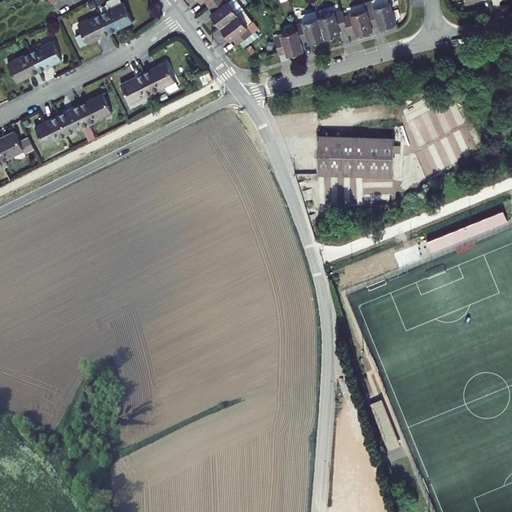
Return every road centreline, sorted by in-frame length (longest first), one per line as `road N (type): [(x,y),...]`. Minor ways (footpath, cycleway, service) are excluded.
road 1 (residential): [(316,511),(326,310),(273,149),(241,94)]
road 2 (residential): [(0,117),(138,47),(181,16)]
road 3 (residential): [(241,94),(434,43)]
